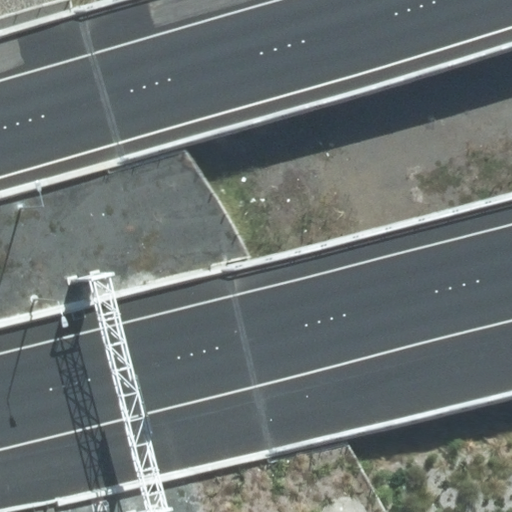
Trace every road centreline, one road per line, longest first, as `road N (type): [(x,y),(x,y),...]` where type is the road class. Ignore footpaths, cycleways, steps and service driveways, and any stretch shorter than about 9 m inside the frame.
road 1 (motorway): [(511,276),(0,401)]
road 2 (motorway): [(0,128),(409,0)]
